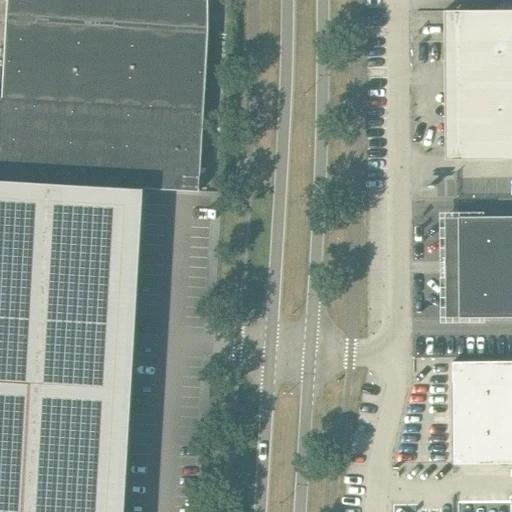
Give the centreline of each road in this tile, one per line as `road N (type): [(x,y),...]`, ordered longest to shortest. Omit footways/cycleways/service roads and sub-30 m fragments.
road 1 (unclassified): [(401,0),(399,351),(310,350)]
road 2 (tertiary): [(288,0),(269,350)]
road 3 (tertiary): [(310,350),(322,0)]
road 4 (tertiary): [(301,511),(310,350)]
road 5 (tertiary): [(269,350),(261,511)]
road 6 (unknown): [(399,351),(432,326),(511,325)]
